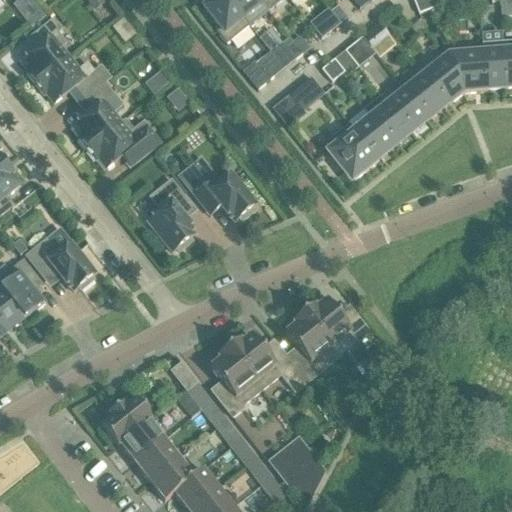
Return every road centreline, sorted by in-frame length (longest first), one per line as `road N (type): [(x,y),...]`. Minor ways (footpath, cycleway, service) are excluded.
road 1 (residential): [(511,192),(354,249),(181,325)]
road 2 (residential): [(181,325),(0,95)]
road 3 (residential): [(181,325),(27,412)]
road 4 (residential): [(104,511),(27,412)]
